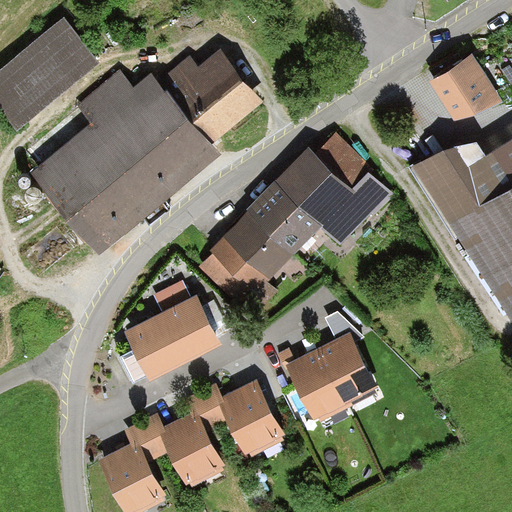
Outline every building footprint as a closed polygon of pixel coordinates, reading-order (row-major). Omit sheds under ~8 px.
[(61,16),(0,66),(0,110),(13,126),(96,57),(61,16)] [(193,49),(162,75),(214,136),(265,92),(222,42),(202,59),(193,49)] [(473,44),(430,72),(454,109),(505,93),(473,44)] [(94,114),(35,165),(103,244),(220,144),(214,136),(162,75),(152,65),(136,79),(121,62),(80,97),(94,114)] [(337,125),(319,144),(354,179),(369,164),(372,160),(337,125)] [(445,137),(410,163),(511,312),(511,131),(492,146),(481,131),(445,137)] [(376,215),(398,192),(369,164),(354,179),(319,144),(311,136),(277,172),(247,202),(293,248),(320,220),(342,241),(372,211),(376,215)] [(247,202),(211,239),(216,243),(200,260),(238,296),(253,281),(257,285),(293,248),(247,202)] [(160,303),(126,321),(135,339),(120,347),(134,375),(147,368),(150,372),(224,334),(198,284),(191,287),(185,274),(153,291),(160,303)] [(327,313),(337,332),(352,325),(357,335),(365,331),(338,307),(327,313)] [(337,332),(287,357),(316,414),(318,412),(321,417),(379,389),(375,381),(379,380),(357,335),(352,325),(337,332)] [(290,432),(260,371),(224,389),(220,391),(231,413),(250,452),(290,432)] [(188,393),(194,405),(200,402),(210,424),(231,413),(220,391),(224,389),(218,378),(188,393)] [(166,420),(161,422),(173,446),(192,484),(231,464),(210,424),(200,402),(194,405),(166,420)] [(128,423),(134,435),(141,432),(153,457),(173,446),(161,422),(166,420),(159,407),(128,423)] [(134,435),(102,453),(131,511),(136,511),(172,494),(153,457),(141,432),(134,435)]
